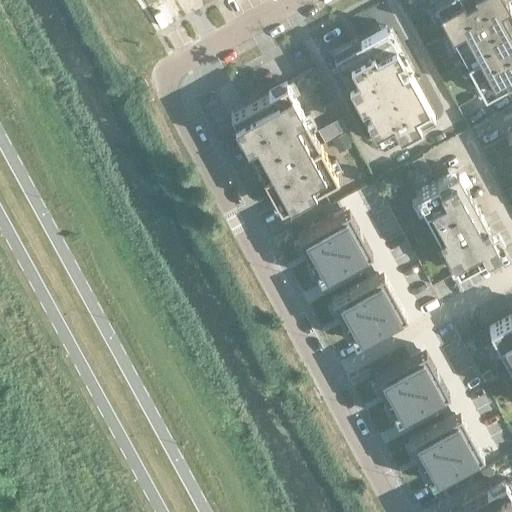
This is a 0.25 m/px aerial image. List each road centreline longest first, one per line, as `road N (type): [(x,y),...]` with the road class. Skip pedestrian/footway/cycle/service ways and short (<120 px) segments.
road 1 (residential): [(287,0),(171,62),(163,75),(167,99),(322,378)]
road 2 (secondary): [(203,511),(0,140)]
road 3 (secondary): [(0,226),(157,511)]
road 4 (residential): [(322,378),(511,274)]
road 5 (residential): [(322,378),(392,511)]
